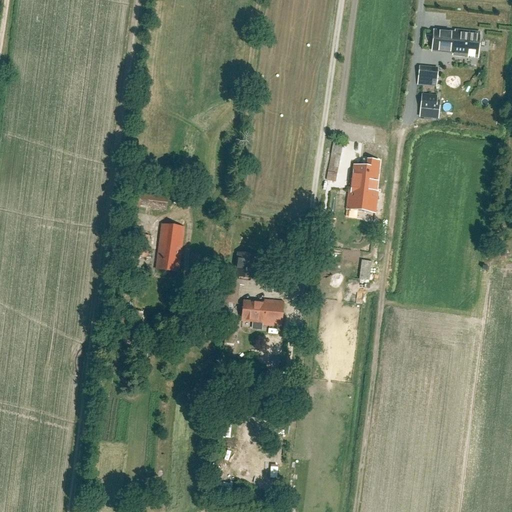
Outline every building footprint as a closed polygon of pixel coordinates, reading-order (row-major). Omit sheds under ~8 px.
[(453,33),(432,31),(430,54),(451,56),(450,58),(476,60),(479,33),(453,31),(453,33)] [(437,69),(418,67),(416,87),(435,88),(437,69)] [(436,97),(420,95),(418,113),(438,114),(439,102),(435,102),(436,97)] [(344,144),(334,142),(326,181),(336,183),(344,144)] [(379,193),(377,192),(381,161),(363,159),(363,165),(352,164),(347,210),(377,213),(379,193)] [(179,273),(186,227),(162,223),(155,269),(179,273)] [(261,257),(237,254),(234,279),(258,282),(261,257)] [(361,260),(359,279),(369,280),(371,262),(361,260)] [(265,304),(244,302),(241,322),(262,324),(262,327),(282,329),(285,303),(265,301),(265,304)] [(233,402),(217,401),(214,437),(230,438),(233,402)]
